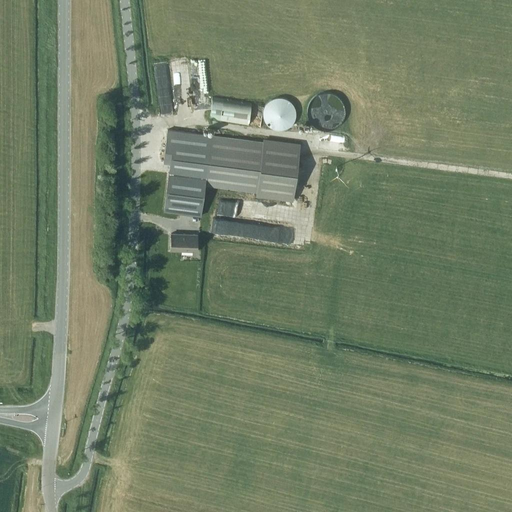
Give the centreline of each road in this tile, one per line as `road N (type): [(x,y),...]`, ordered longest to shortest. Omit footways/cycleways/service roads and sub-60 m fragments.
road 1 (unclassified): [(82,475),(126,310),(131,256),(136,137),(123,0)]
road 2 (tertiary): [(54,413),(64,0)]
